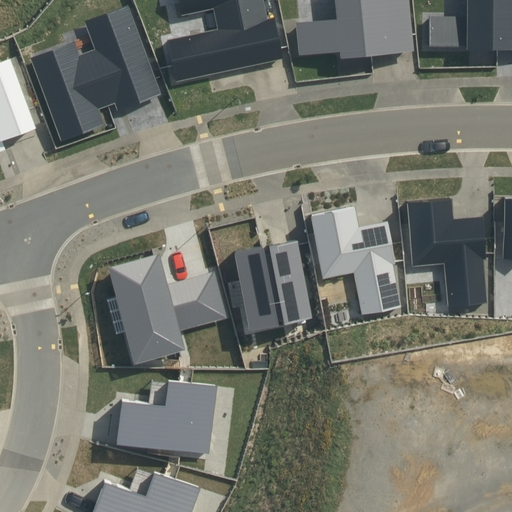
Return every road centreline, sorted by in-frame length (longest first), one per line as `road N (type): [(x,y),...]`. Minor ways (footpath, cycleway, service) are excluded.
road 1 (residential): [(9,224),(238,153),(388,129),(511,124)]
road 2 (residential): [(0,500),(37,389),(37,332),(9,224)]
